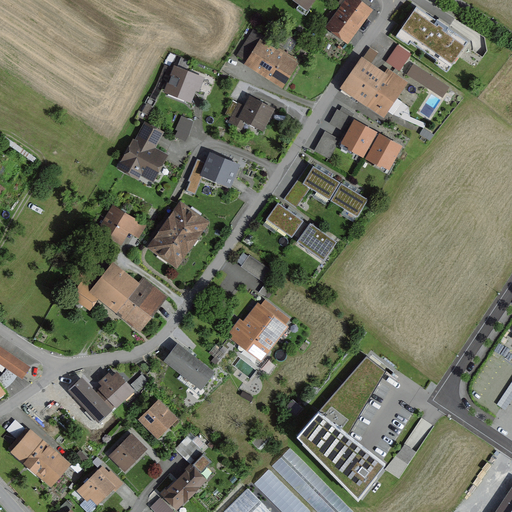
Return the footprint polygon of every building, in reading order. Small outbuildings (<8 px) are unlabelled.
[(289,0),(308,13),(317,0),(289,0)] [(345,47),(372,12),(356,0),(345,0),(323,30),(345,47)] [(283,91),(299,65),(261,42),(263,38),(252,31),(237,57),(247,63),(244,68),(283,91)] [(421,65),(427,57),(402,40),(388,62),(400,70),(409,57),(421,65)] [(383,120),(407,84),(388,70),(385,75),(362,59),(340,91),(383,120)] [(191,105),(201,80),(162,65),(155,81),(168,86),(164,94),(191,105)] [(265,134),(276,111),(248,97),(243,108),(232,102),(222,121),(238,129),(242,122),(265,134)] [(382,135),(335,108),(313,147),(334,159),(339,151),(365,165),(382,135)] [(175,134),(187,139),(195,119),(183,114),(175,134)] [(165,133),(144,123),(121,169),(152,185),(167,155),(157,150),(165,133)] [(228,191),(239,167),(210,153),(206,162),(198,158),(186,183),(199,189),(204,180),(228,191)] [(309,164),(285,199),(296,206),(309,188),(304,185),(315,168),(309,164)] [(341,184),(315,168),(304,185),(309,188),(330,201),(341,184)] [(357,218),(367,201),(342,186),(332,202),(357,218)] [(177,271),(210,224),(180,203),(147,250),(177,271)] [(139,238),(147,225),(113,205),(96,235),(119,249),(129,232),(139,238)] [(303,222),(278,205),(267,221),(292,238),(303,222)] [(323,260),(335,243),(310,225),(298,243),(323,260)] [(269,286),(277,275),(249,256),(241,267),(269,286)] [(113,264),(89,292),(139,333),(168,297),(144,278),(138,285),(113,264)] [(225,336),(262,365),(290,329),(285,325),(289,320),(266,302),(262,308),(257,304),(244,322),(239,318),(225,336)] [(23,378),(31,366),(0,345),(0,362),(7,368),(18,375),(23,378)] [(200,392),(215,373),(178,345),(164,363),(200,392)] [(366,355),(297,430),(358,491),(385,458),(350,429),(385,370),(366,355)] [(18,375),(7,368),(4,371),(1,375),(0,375),(0,383),(4,389),(9,385),(14,380),(18,375)] [(113,412),(134,393),(117,375),(96,393),(113,412)] [(69,392),(99,425),(113,412),(96,393),(83,379),(69,392)] [(156,436),(177,416),(159,397),(138,418),(156,436)] [(17,418),(8,427),(18,436),(26,427),(17,418)] [(50,483),(70,460),(30,427),(11,450),(50,483)] [(124,468),(147,447),(132,431),(109,453),(124,468)] [(319,511),(353,511),(291,449),(274,466),(319,511)] [(193,492),(208,477),(192,461),(177,476),(193,492)] [(104,464),(76,489),(87,501),(91,496),(99,505),(122,484),(104,464)] [(309,511),(268,472),(255,486),(282,511),(309,511)] [(177,507),(193,492),(177,476),(161,491),(177,507)] [(269,511),(247,489),(222,511),(269,511)] [(175,511),(160,496),(150,506),(155,511),(175,511)]
